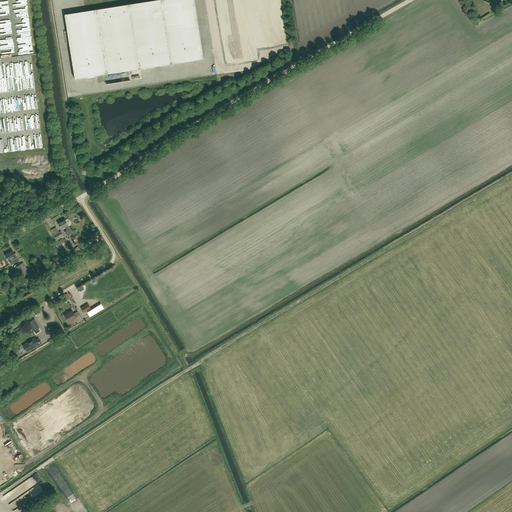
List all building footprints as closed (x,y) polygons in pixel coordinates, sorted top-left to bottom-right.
[(75,79),(203,59),(193,0),(158,0),(65,15),(75,79)] [(212,0),(223,60),(253,55),(251,43),(280,38),(273,0),(212,0)] [(70,228),(68,225),(65,220),(59,224),(61,229),(65,226),(67,230),(65,232),(67,236),(73,233),(70,228)] [(63,236),(61,231),(53,236),(56,240),(63,236)] [(78,255),(82,251),(78,246),(74,250),(78,255)] [(14,254),(12,250),(5,255),(9,261),(11,265),(15,262),(14,261),(19,259),(18,256),(17,256),(16,253),(14,254)] [(25,273),(28,271),(23,263),(15,267),(15,268),(14,268),(16,272),(17,271),(20,276),(21,275),(23,278),(27,275),(25,273)] [(84,313),(91,308),(88,303),(81,308),(84,313)] [(91,317),(102,310),(100,306),(88,313),(91,317)] [(74,313),(72,311),(65,316),(69,322),(76,317),(77,319),(80,317),(79,315),(80,315),(78,311),(74,313)] [(36,334),(41,331),(34,319),(28,322),(36,334)] [(36,340),(35,338),(23,346),(27,352),(42,343),(39,338),(36,340)]
